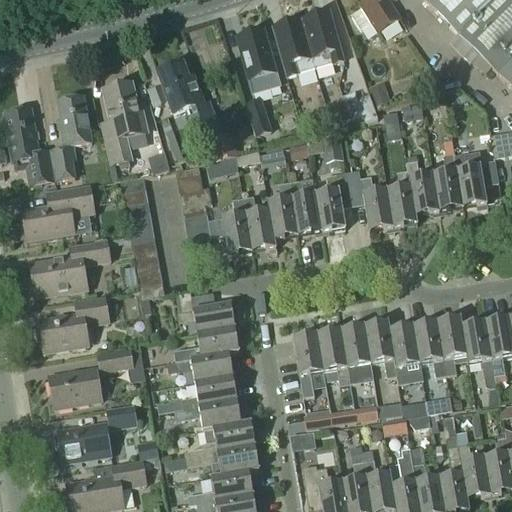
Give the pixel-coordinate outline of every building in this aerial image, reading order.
[(361,13),(351,19),(360,34),(369,28),(376,39),(399,23),(384,0),(372,0),(358,9),(361,13)] [(422,0),(420,3),(422,4),(457,39),(449,48),(468,68),(477,59),(511,94),(511,4),(507,0),(422,0)] [(284,56),(279,58),(286,82),(297,79),(296,78),(332,68),(332,69),(343,66),(332,28),(322,30),(319,19),(281,29),(285,41),(280,42),(284,56)] [(250,59),(241,62),(251,98),(279,90),(263,35),(244,40),(250,59)] [(216,38),(203,44),(211,64),(225,59),(216,38)] [(181,69),(157,78),(173,120),(185,115),(188,123),(186,123),(195,146),(220,137),(214,123),(208,125),(193,83),(188,85),(181,69)] [(381,87),(367,92),(373,111),(387,105),(381,87)] [(111,128),(100,130),(109,170),(129,165),(124,144),(145,139),(140,118),(137,119),(130,90),(103,96),(111,128)] [(360,121),(355,103),(352,97),(340,101),(349,124),(360,121)] [(367,100),(355,103),(360,121),(362,127),(375,124),(367,100)] [(63,154),(49,157),(54,186),(74,183),(71,165),(75,165),(73,151),(91,148),(83,103),(56,107),(61,134),(60,134),(63,154)] [(260,106),(244,111),(254,141),(270,136),(260,106)] [(420,110),(402,113),(404,127),(422,124),(420,110)] [(4,122),(1,122),(3,134),(6,134),(12,168),(25,165),(29,191),(54,186),(49,157),(38,158),(31,114),(3,118),(4,122)] [(319,118),(298,124),(302,138),(322,132),(319,118)] [(511,136),(501,138),(505,162),(511,160),(511,136)] [(501,138),(489,141),(493,164),(505,162),(501,138)] [(228,139),(208,146),(215,164),(222,161),(222,162),(235,158),(228,139)] [(337,140),(321,145),(325,169),(342,167),(337,140)] [(305,149),(288,153),(291,164),(307,161),(305,149)] [(152,151),(141,153),(145,174),(156,172),(152,151)] [(274,171),(284,169),(282,154),(272,156),(274,171)] [(234,162),(236,171),(259,167),(258,160),(258,156),(234,162)] [(445,178),(432,180),(439,219),(462,215),(453,165),(452,160),(443,162),(442,162),(445,178)] [(478,161),(453,165),(462,215),(486,211),(483,191),(497,189),(494,168),(479,170),(478,161)] [(234,162),(224,165),(226,179),(237,177),(236,171),(234,162)] [(416,166),(404,168),(406,177),(407,177),(415,223),(416,223),(439,219),(432,180),(418,182),(416,166)] [(197,173),(174,177),(176,189),(200,185),(199,179),(197,173)] [(399,194),(386,197),(393,235),(417,231),(416,223),(415,223),(407,177),(406,177),(396,179),(399,194)] [(327,198),(314,200),(321,238),(345,234),(341,214),(349,213),(343,179),(324,182),(327,198)] [(143,182),(119,186),(121,199),(145,195),(143,182)] [(370,183),(359,185),(369,240),(393,235),(386,197),(373,199),(370,183)] [(200,185),(176,189),(179,201),(202,197),(201,194),(200,185)] [(298,187),(288,188),(297,242),(321,238),(314,200),(301,202),(298,187)] [(279,206),(266,208),(267,216),(268,216),(274,247),(274,246),(297,242),(288,188),(277,190),(279,206)] [(63,210),(20,217),(25,249),(74,240),(71,225),(94,221),(89,192),(88,192),(61,196),(63,210)] [(202,197),(179,201),(181,213),(204,208),(204,210),(211,209),(208,193),(201,194),(202,197)] [(145,195),(121,199),(124,211),(147,206),(145,195)] [(252,202),(242,204),(251,258),(276,254),(274,246),(274,247),(268,216),(267,216),(255,218),(252,202)] [(234,222),(220,224),(227,262),(251,258),(242,204),(231,206),(234,222)] [(147,206),(124,211),(126,222),(149,218),(147,206)] [(204,208),(181,213),(183,224),(206,220),(204,210),(204,208)] [(149,218),(126,222),(128,234),(151,230),(149,218)] [(206,220),(183,224),(185,236),(208,232),(206,220)] [(151,230),(128,234),(130,246),(154,242),(151,230)] [(208,232),(185,236),(188,249),(211,245),(208,232)] [(154,242),(130,246),(132,258),(156,254),(154,242)] [(211,245),(188,249),(187,249),(189,264),(213,260),(211,245)] [(71,264),(29,271),(34,304),(85,296),(82,272),(109,267),(105,246),(69,252),(71,264)] [(156,254),(132,258),(134,270),(158,265),(156,254)] [(158,265),(134,270),(136,281),(160,277),(158,265)] [(160,277),(136,281),(138,293),(162,289),(160,277)] [(162,289),(138,293),(140,305),(164,301),(162,289)] [(39,333),(34,333),(37,348),(41,347),(43,360),(87,352),(83,332),(107,328),(103,304),(73,309),(76,322),(38,328),(39,333)] [(230,310),(206,314),(180,319),(177,319),(179,330),(194,328),(196,340),(234,334),(230,310)] [(460,325),(436,329),(445,383),(455,381),(453,365),(464,363),(465,363),(460,333),(461,333),(460,325)] [(511,348),(508,325),(484,329),(495,395),(501,394),(500,387),(505,387),(501,365),(511,363),(511,348)] [(388,329),(364,333),(371,372),(383,370),(386,385),(387,385),(387,391),(397,389),(396,383),(397,383),(389,337),(388,329)] [(436,329),(413,333),(420,371),(432,369),(435,385),(445,383),(436,329)] [(461,333),(460,333),(465,363),(464,363),(466,371),(480,369),(484,394),(488,396),(495,395),(484,329),(461,333)] [(364,333),(340,337),(349,391),(360,390),(357,374),(371,372),(364,333)] [(389,337),(397,383),(396,383),(397,389),(397,391),(408,389),(405,374),(420,371),(413,333),(389,337)] [(198,354),(183,357),(184,366),(184,367),(229,359),(229,360),(238,358),(234,334),(196,340),(198,354)] [(340,337),(316,341),(323,380),(336,377),(339,393),(349,391),(340,337)] [(316,341),(292,345),(302,405),(313,404),(310,382),(323,380),(316,341)] [(139,355),(96,362),(99,378),(142,371),(139,355)] [(184,366),(175,368),(176,379),(192,377),(194,390),(233,383),(229,360),(229,359),(184,367),(184,366)] [(94,375),(47,383),(52,415),(99,407),(94,375)] [(197,403),(181,405),(183,416),(237,407),(233,383),(194,390),(197,403)] [(447,418),(444,404),(437,406),(425,408),(427,421),(439,419),(447,418)] [(459,405),(450,406),(452,414),(460,412),(459,405)] [(183,416),(173,418),(175,428),(200,424),(202,437),(212,436),(241,431),(240,430),(237,407),(183,416)] [(391,410),(393,422),(403,421),(401,408),(391,410)] [(422,409),(403,412),(405,426),(424,423),(422,409)] [(375,412),(360,414),(362,427),(377,425),(375,412)] [(131,413),(105,418),(108,435),(134,431),(131,413)] [(328,415),(305,419),(307,436),(331,432),(328,415)] [(355,428),(353,415),(345,416),(347,429),(355,428)] [(479,432),(492,434),(494,421),(480,419),(479,432)] [(241,431),(212,436),(202,437),(204,450),(199,451),(183,460),(183,465),(216,459),(254,453),(250,428),(240,430),(241,431)] [(103,430),(56,438),(61,469),(108,461),(103,430)] [(511,437),(503,435),(505,444),(511,491),(511,437)] [(445,476),(436,477),(437,484),(441,511),(467,511),(466,506),(459,464),(457,452),(455,441),(449,442),(446,446),(447,456),(442,456),(445,476)] [(496,462),(483,464),(489,502),(511,497),(511,491),(505,444),(494,446),(496,462)] [(457,452),(459,464),(466,506),(489,502),(483,464),(470,466),(468,450),(457,452)] [(216,459),(183,465),(185,475),(218,470),(220,482),(220,483),(248,478),(248,479),(258,477),(254,453),(216,459)] [(400,490),(391,491),(390,491),(393,511),(417,511),(411,472),(408,455),(400,456),(401,464),(396,465),(400,490)] [(373,466),(362,468),(369,511),(393,511),(390,491),(391,491),(389,479),(375,482),(373,466)] [(112,483),(65,491),(68,511),(120,511),(118,495),(144,491),(140,467),(110,472),(112,483)] [(355,486),(341,488),(345,511),(369,511),(362,468),(352,470),(355,486)] [(422,470),(411,472),(417,511),(441,511),(437,484),(424,486),(422,470)] [(328,490),(326,474),(315,476),(313,472),(300,475),(304,498),(317,496),(319,511),(345,511),(341,488),(328,490)] [(177,488),(200,485),(199,477),(176,480),(177,488)] [(212,498),(185,502),(186,511),(191,511),(198,511),(252,502),(248,479),(248,478),(220,483),(220,482),(210,484),(212,498)] [(253,511),(252,502),(198,511),(253,511)]
